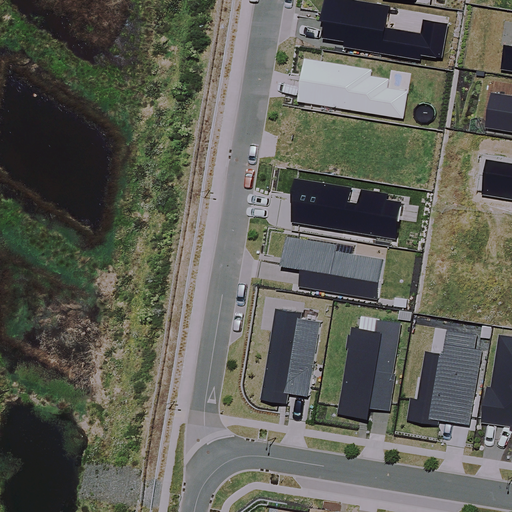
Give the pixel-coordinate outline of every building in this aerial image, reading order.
[(391,6),(354,0),(327,0),(324,19),(327,20),(325,36),(347,40),(346,47),(421,59),(421,54),(443,57),(448,24),(423,20),(421,34),(387,29),(391,6)] [(511,47),(506,46),(502,69),(511,70),(511,47)] [(371,69),(306,58),(299,102),(404,119),(408,92),(387,88),(389,80),(370,77),(371,69)] [(511,97),(492,94),(487,127),(511,131),(511,97)] [(403,196),(297,179),(293,202),(297,203),(293,222),(397,239),(403,196)] [(337,245),(289,237),(284,265),(303,268),(300,287),(379,300),(385,260),(336,252),(337,245)] [(309,396),(321,322),(302,319),(302,314),(277,310),(262,399),(288,403),(289,392),(309,396)] [(353,328),(340,412),(368,417),(370,407),(389,410),(395,375),(403,377),(411,325),(379,320),(377,332),(353,328)] [(413,399),(409,419),(470,429),(483,351),(476,350),(478,335),(447,330),(443,355),(427,353),(420,400),(413,399)] [(511,336),(502,335),(493,388),(488,388),(483,422),(511,426),(511,429),(511,336)]
